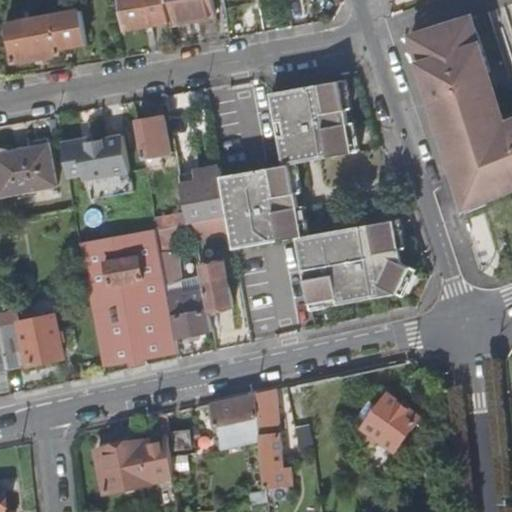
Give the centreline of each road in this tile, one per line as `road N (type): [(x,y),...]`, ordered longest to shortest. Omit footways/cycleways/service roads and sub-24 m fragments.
road 1 (residential): [(471,322),(50,413)]
road 2 (residential): [(0,105),(376,36)]
road 3 (residential): [(376,36),(471,322)]
road 4 (residential): [(491,511),(471,322)]
